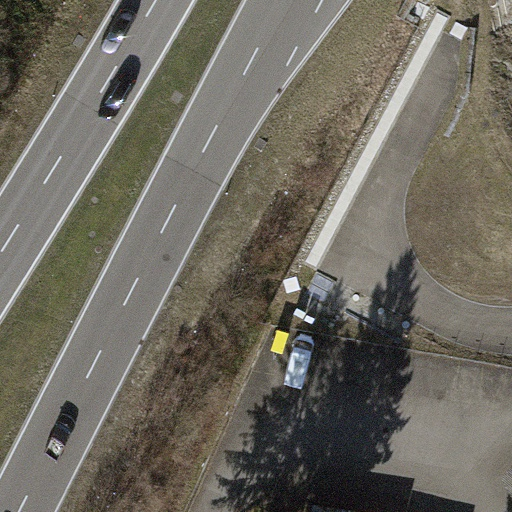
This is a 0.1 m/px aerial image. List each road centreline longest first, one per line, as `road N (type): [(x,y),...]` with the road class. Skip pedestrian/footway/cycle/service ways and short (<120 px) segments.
road 1 (secondary): [(21,511),(285,0)]
road 2 (secondary): [(157,0),(0,256)]
